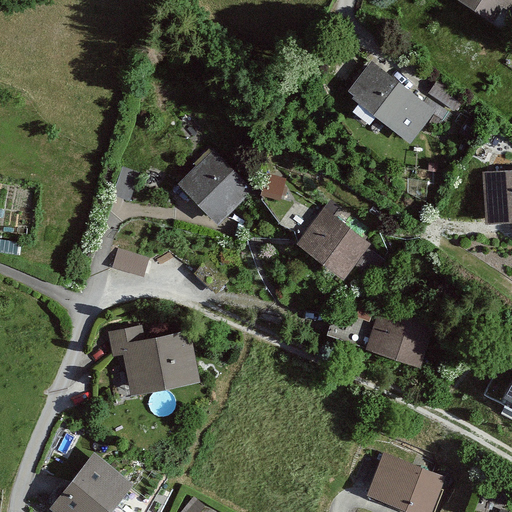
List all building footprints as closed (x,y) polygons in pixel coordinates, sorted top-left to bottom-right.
[(511,0),(463,0),(500,27),(511,9),(511,0)] [(375,60),(349,86),(408,144),(434,118),(375,60)] [(208,146),(175,177),(217,221),(250,189),(208,146)] [(511,170),(488,171),(489,224),(511,223),(511,170)] [(323,203),(295,233),(338,274),(366,245),(323,203)] [(117,249),(116,269),(149,271),(149,250),(117,249)] [(385,306),(368,341),(418,364),(434,329),(385,306)] [(197,381),(190,334),(123,343),(129,391),(197,381)] [(388,450),(369,487),(417,511),(431,511),(448,480),(388,450)] [(93,455),(50,503),(60,511),(105,511),(129,486),(93,455)]
